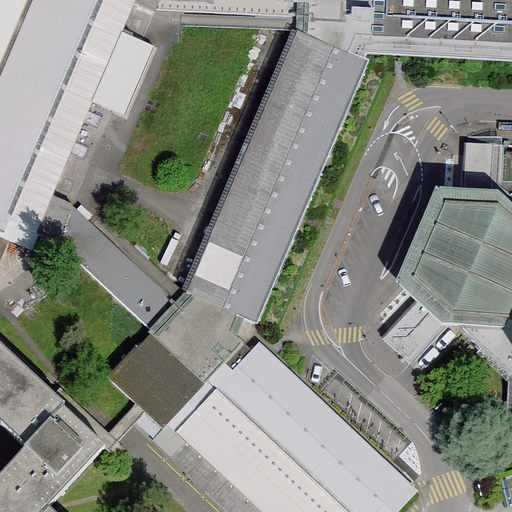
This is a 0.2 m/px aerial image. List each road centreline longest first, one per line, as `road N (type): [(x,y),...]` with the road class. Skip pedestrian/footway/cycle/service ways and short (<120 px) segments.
road 1 (unclassified): [(374,157),(313,315),(328,354),(375,385)]
road 2 (unclassified): [(375,385),(357,363),(353,322),(412,188)]
road 3 (unclassified): [(375,385),(442,461),(447,511)]
road 4 (unclassified): [(470,102),(413,102),(386,128),(374,157)]
